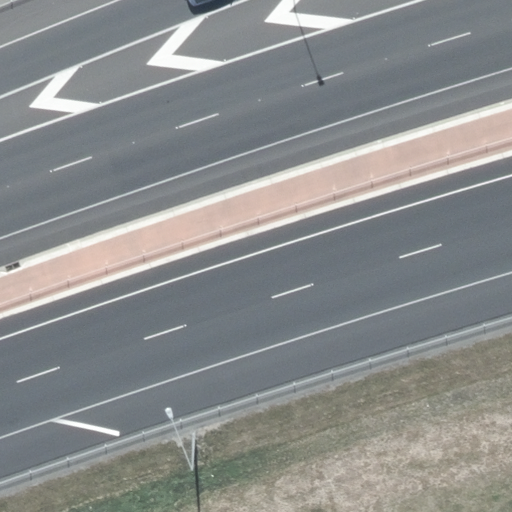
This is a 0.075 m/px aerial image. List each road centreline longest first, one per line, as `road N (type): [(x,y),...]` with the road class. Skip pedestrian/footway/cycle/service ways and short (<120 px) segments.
road 1 (motorway): [(0,187),(511,17)]
road 2 (motorway): [(511,222),(0,381)]
road 3 (motorway): [(0,68),(174,0)]
